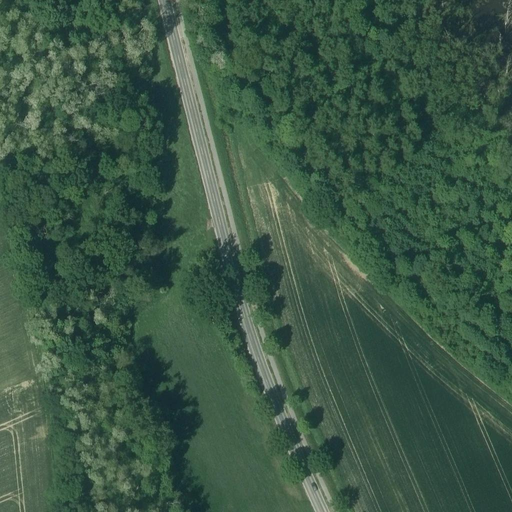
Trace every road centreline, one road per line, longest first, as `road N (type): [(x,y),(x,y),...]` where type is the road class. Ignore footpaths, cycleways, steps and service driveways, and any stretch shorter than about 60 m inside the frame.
road 1 (tertiary): [(163,0),(246,326),(321,511)]
road 2 (track): [(58,511),(53,416),(0,204)]
